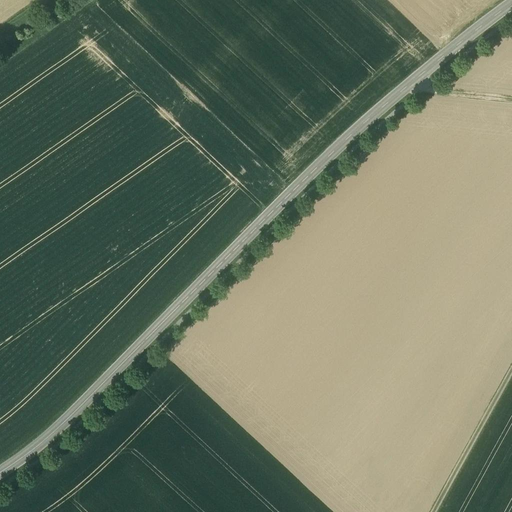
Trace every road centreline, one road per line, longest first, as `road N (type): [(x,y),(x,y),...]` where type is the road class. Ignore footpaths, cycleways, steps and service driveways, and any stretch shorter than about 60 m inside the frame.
road 1 (tertiary): [(511,4),(363,123),(73,414),(0,472)]
road 2 (track): [(442,511),(511,387)]
road 3 (track): [(0,70),(100,0)]
